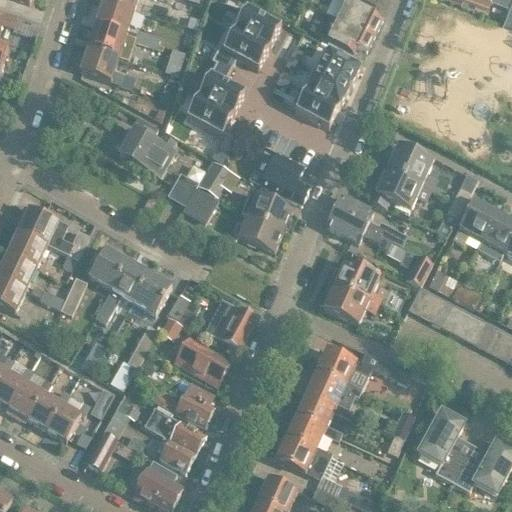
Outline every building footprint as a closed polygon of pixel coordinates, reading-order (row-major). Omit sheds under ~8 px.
[(103,0),(102,3),(132,14),(136,0),(103,0)] [(361,0),(347,0),(337,21),(373,39),(382,20),(371,15),(375,7),(361,0)] [(495,0),(509,5),(502,25),(511,29),(511,0),(464,0),(484,7),(486,0),(495,0)] [(125,37),(128,27),(132,14),(102,3),(95,27),(125,37)] [(241,8),(229,30),(269,51),(281,29),(241,8)] [(0,74),(7,50),(0,47),(0,27),(12,31),(15,21),(0,16),(0,74)] [(189,19),(186,28),(194,31),(197,22),(189,19)] [(341,41),(366,53),(373,39),(337,21),(333,31),(314,21),(308,32),(327,42),(329,38),(340,43),(341,41)] [(130,54),(120,51),(125,37),(95,27),(87,50),(117,61),(127,64),(130,54)] [(218,51),(211,63),(230,73),(236,62),(257,73),(269,51),(229,30),(218,51)] [(144,48),(147,36),(136,33),(132,44),(144,48)] [(147,36),(144,48),(155,52),(159,40),(147,36)] [(79,75),(109,85),(117,61),(87,50),(79,75)] [(294,50),(289,59),(298,63),(300,65),(304,56),(294,50)] [(312,70),(349,91),(351,87),(360,70),(359,69),(327,52),(316,72),(312,70)] [(292,74),(298,63),(289,59),(284,69),(292,74)] [(175,79),(179,67),(167,63),(163,75),(175,79)] [(215,66),(197,99),(233,118),(244,96),(224,84),(230,73),(211,63),(211,64),(215,66)] [(312,70),(301,90),(339,111),(349,91),(312,70)] [(122,77),(119,88),(131,93),(134,81),(122,77)] [(274,87),(285,92),(289,84),(279,78),(274,87)] [(305,93),(294,113),(328,131),(339,111),(301,90),(301,91),(305,93)] [(162,92),(158,103),(165,105),(169,94),(162,92)] [(197,99),(186,121),(221,140),(233,118),(197,99)] [(155,136),(157,131),(137,119),(134,124),(155,136)] [(118,157),(129,163),(159,180),(174,155),(171,153),(175,145),(161,138),(157,145),(133,131),(118,157)] [(221,168),(227,156),(216,150),(210,162),(221,168)] [(397,152),(387,175),(429,194),(434,183),(425,179),(431,167),(397,152)] [(264,190),(300,208),(309,190),(298,184),(305,171),(277,156),(270,170),(281,176),(276,186),(253,173),(248,183),(264,191),(264,190)] [(215,201),(230,176),(212,165),(197,190),(215,201)] [(159,194),(170,200),(179,205),(192,183),(172,171),(159,194)] [(429,194),(387,175),(386,175),(382,174),(368,206),(386,214),(390,205),(410,214),(416,200),(424,203),(429,194)] [(460,191),(452,204),(462,209),(470,196),(460,191)] [(186,210),(199,218),(203,221),(213,204),(196,194),(186,210)] [(249,210),(246,217),(246,218),(283,234),(291,214),(254,198),(249,196),(244,208),(249,210)] [(342,202),(334,216),(382,241),(392,246),(397,236),(379,227),(377,231),(369,227),(373,218),(342,202)] [(455,223),(462,209),(452,204),(445,218),(455,223)] [(473,204),(453,244),(462,248),(469,236),(482,243),(496,216),(473,204)] [(17,225),(21,227),(18,235),(46,249),(67,258),(76,263),(87,241),(77,235),(71,248),(60,242),(66,229),(58,225),(57,226),(24,210),(17,225)] [(334,216),(326,231),(358,248),(363,239),(378,247),(382,241),(334,216)] [(511,224),(496,216),(482,243),(504,254),(511,238),(511,224)] [(232,237),(237,239),(274,255),(283,234),(246,218),(241,229),(236,227),(232,237)] [(6,258),(35,272),(46,249),(18,235),(6,258)] [(88,281),(110,294),(126,265),(104,252),(88,281)] [(6,258),(0,271),(0,281),(25,294),(35,272),(6,258)] [(76,263),(67,258),(62,267),(72,273),(76,263)] [(416,258),(404,280),(419,287),(431,265),(416,258)] [(132,307),(148,278),(126,265),(110,294),(94,321),(104,327),(120,300),(132,307)] [(345,265),(334,289),(343,293),(377,308),(381,300),(372,296),(379,281),(345,265)] [(452,302),(460,286),(460,285),(437,273),(436,272),(427,288),(452,302)] [(170,291),(148,278),(132,307),(153,319),(170,291)] [(0,309),(14,316),(25,294),(0,281),(0,309)] [(70,319),(85,286),(74,281),(64,303),(65,303),(60,314),(70,319)] [(471,312),(479,296),(460,286),(452,302),(471,312)] [(377,308),(343,293),(334,289),(323,312),(357,328),(365,311),(374,315),(377,308)] [(408,313),(419,319),(431,295),(420,289),(408,313)] [(49,309),(54,298),(44,293),(38,304),(49,309)] [(419,319),(430,325),(442,301),(431,295),(419,319)] [(54,298),(49,309),(60,314),(65,303),(64,303),(54,298)] [(179,324),(189,305),(178,298),(167,318),(179,324)] [(430,325),(441,330),(453,307),(442,301),(430,325)] [(240,352),(254,326),(256,320),(225,304),(222,303),(206,335),(212,338),(240,352)] [(189,305),(179,324),(189,330),(200,310),(189,305)] [(453,307),(441,330),(452,336),(463,312),(453,307)] [(452,336),(463,342),(475,318),(463,312),(452,336)] [(463,342),(474,348),(486,324),(475,318),(463,342)] [(168,319),(159,336),(172,343),(181,327),(168,319)] [(474,348),(484,353),(496,330),(486,324),(474,348)] [(137,371),(157,335),(147,329),(126,365),(137,371)] [(496,330),(484,353),(496,359),(508,336),(496,330)] [(511,337),(508,336),(496,359),(507,365),(511,355),(511,337)] [(191,343),(178,366),(218,389),(231,366),(191,343)] [(327,352),(317,374),(346,388),(348,384),(362,391),(371,372),(405,389),(410,378),(364,356),(361,363),(357,361),(355,366),(327,352)] [(88,359),(81,371),(91,378),(98,366),(88,359)] [(0,380),(4,374),(7,376),(13,365),(5,361),(0,370),(0,380)] [(149,378),(155,367),(144,361),(138,372),(149,378)] [(4,374),(0,380),(0,406),(7,411),(23,385),(26,387),(32,376),(25,372),(18,383),(7,376),(4,374)] [(344,392),(358,399),(362,391),(348,384),(346,388),(317,374),(312,383),(308,381),(302,395),(306,396),(336,410),(338,405),(344,392)] [(119,377),(115,378),(110,386),(122,393),(128,383),(119,377)] [(37,394),(26,387),(23,385),(7,411),(5,415),(18,423),(21,418),(27,422),(42,397),(45,398),(51,388),(43,383),(37,394)] [(180,407),(176,405),(157,396),(152,405),(204,431),(213,412),(207,409),(212,398),(190,387),(180,407)] [(45,398),(42,397),(27,422),(46,433),(67,397),(51,388),(45,398)] [(306,396),(296,418),(326,432),(327,428),(334,414),(349,422),(353,412),(338,405),(336,410),(306,396)] [(82,406),(70,399),(67,397),(46,433),(65,444),(80,419),(83,421),(85,418),(89,410),(82,406)] [(138,414),(128,408),(123,417),(132,423),(138,414)] [(85,418),(91,422),(96,414),(89,410),(85,418)] [(452,486),(472,449),(456,440),(464,426),(439,413),(415,457),(439,470),(436,477),(452,486)] [(152,435),(168,444),(195,459),(205,441),(170,421),(162,417),(152,435)] [(296,418),(286,439),(316,453),(318,449),(324,436),(339,443),(343,435),(327,428),(326,432),(296,418)] [(393,435),(404,440),(411,423),(401,418),(393,435)] [(111,453),(117,444),(103,436),(86,466),(100,474),(111,453)] [(403,441),(394,437),(386,454),(396,458),(403,441)] [(132,439),(131,440),(126,449),(137,456),(151,464),(154,458),(141,450),(144,446),(132,439)] [(321,482),(329,465),(333,456),(318,449),(316,453),(286,439),(281,450),(277,448),(271,461),(305,477),(306,475),(321,482)] [(75,446),(83,451),(86,446),(78,441),(75,446)] [(472,449),(452,486),(466,494),(470,486),(494,500),(511,467),(511,452),(494,443),(486,457),(472,449)] [(137,456),(126,449),(117,444),(111,453),(132,465),(137,456)] [(185,476),(195,459),(168,444),(158,462),(185,476)] [(162,511),(170,511),(182,492),(172,486),(176,478),(153,465),(148,473),(135,497),(162,511)] [(256,504),(273,511),(288,511),(297,495),(267,481),(256,504)] [(340,490),(335,500),(360,511),(375,511),(378,507),(340,490)] [(331,511),(336,501),(315,491),(311,502),(331,511)] [(0,511),(7,511),(11,506),(0,499),(0,511)]
